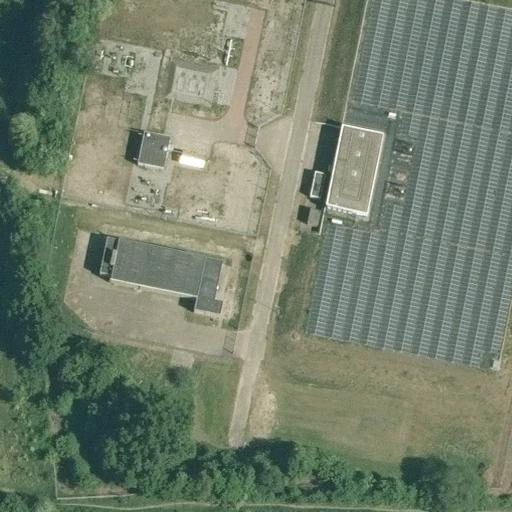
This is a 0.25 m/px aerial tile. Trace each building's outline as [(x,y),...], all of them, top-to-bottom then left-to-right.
[(325,208),(366,217),(383,136),(341,128),(325,208)] [(163,171),(169,140),(143,135),(137,166),(163,171)] [(324,177),(314,175),(309,198),(319,200),(324,177)] [(307,224),(317,226),(320,212),(310,210),(307,224)] [(99,276),(110,278),(109,283),(196,301),(193,313),(219,319),(222,305),(213,303),(222,264),(106,241),(99,276)]
